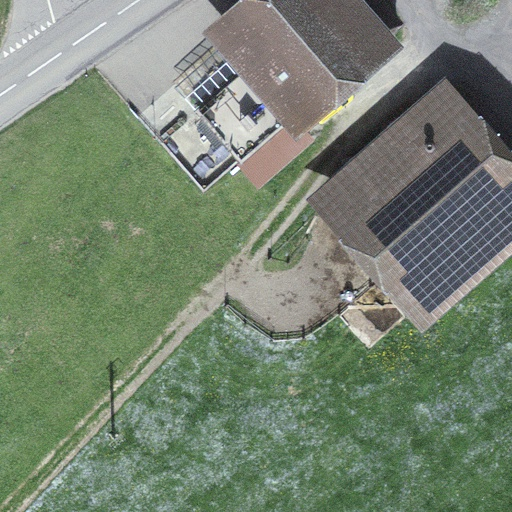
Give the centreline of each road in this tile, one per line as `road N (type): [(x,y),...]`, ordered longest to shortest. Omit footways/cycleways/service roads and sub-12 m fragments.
road 1 (secondary): [(0,94),(134,0)]
road 2 (track): [(418,0),(511,92)]
